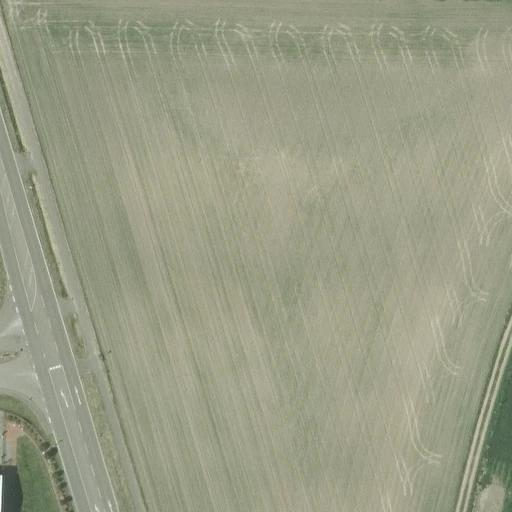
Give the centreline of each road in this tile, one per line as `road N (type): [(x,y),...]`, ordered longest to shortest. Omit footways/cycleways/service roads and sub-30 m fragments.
road 1 (secondary): [(0,172),(47,348)]
road 2 (track): [(511,338),(485,399),(459,511)]
road 3 (secondary): [(47,348),(97,511)]
